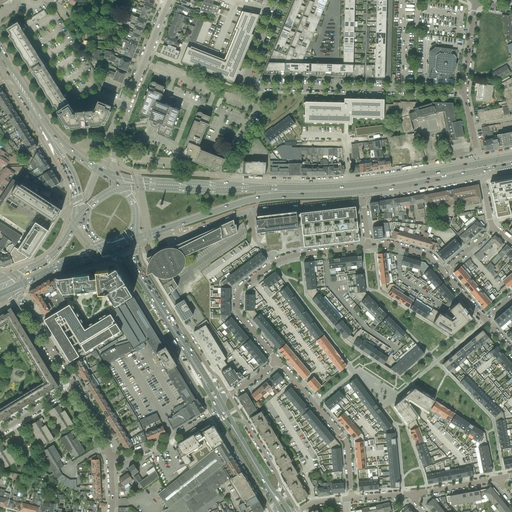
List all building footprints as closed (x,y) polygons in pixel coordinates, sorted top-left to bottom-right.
[(300,0),(294,0),(293,4),(306,9),(307,7),(308,3),(300,0)] [(309,0),(308,3),(307,7),(308,8),(311,9),(313,6),(316,7),(315,11),(318,12),(319,8),(323,10),(325,6),(314,1),(311,0),(310,0),(309,0)] [(206,3),(203,2),(200,11),(216,15),(219,7),(212,5),(212,4),(206,3)] [(293,4),(290,11),(303,16),(303,15),(306,9),(293,4)] [(137,9),(149,14),(152,8),(144,5),(143,8),(138,6),(137,9)] [(179,5),(176,12),(181,14),(182,12),(183,11),(188,13),(188,12),(190,13),(192,10),(189,9),(179,5)] [(306,9),(303,15),(304,16),(308,17),(318,21),(320,17),(316,16),(318,12),(315,11),(313,14),(310,13),(311,9),(308,8),(307,7),(306,9)] [(41,12),(44,10),(24,23),(25,23),(28,28),(47,16),(46,13),(42,15),(41,12)] [(136,10),(135,13),(140,15),(139,17),(142,19),(147,20),(149,15),(149,14),(145,12),(142,11),(141,12),(136,10)] [(290,11),(287,17),(300,22),(303,16),(290,11)] [(184,57),(182,60),(223,76),(222,77),(224,78),(223,78),(224,78),(227,80),(228,80),(232,81),(234,75),(236,76),(235,74),(236,71),(238,71),(239,70),(237,69),(251,34),(249,33),(257,15),(259,15),(259,16),(259,15),(242,12),(241,12),(242,12),(243,12),(236,29),(238,30),(225,62),(192,49),(188,47),(187,47),(187,48),(186,52),(185,52),(184,57),(184,56),(183,57),(184,57)] [(177,13),(174,19),(184,23),(185,21),(186,20),(189,21),(190,18),(188,18),(177,13)] [(300,22),(300,23),(301,23),(304,25),(305,25),(306,21),(310,23),(308,26),(311,27),(313,24),(317,26),(318,21),(308,17),(304,16),(303,15),(300,22)] [(509,41),(511,39),(511,29),(510,16),(501,15),(509,41)] [(130,22),(139,26),(144,28),(144,27),(145,27),(146,25),(145,25),(147,21),(133,16),(130,22)] [(287,17),(285,23),(298,29),(300,23),(300,22),(287,17)] [(118,18),(117,21),(129,26),(130,23),(130,22),(118,18)] [(174,19),(172,24),(180,27),(182,28),(184,23),(174,19)] [(202,27),(204,20),(199,19),(196,25),(202,27)] [(57,111),(58,113),(59,116),(58,116),(64,126),(64,125),(65,125),(67,127),(70,127),(70,129),(81,128),(81,126),(83,126),(83,124),(88,124),(88,125),(90,125),(90,127),(101,126),(101,124),(104,124),(105,121),(107,122),(111,111),(109,111),(111,106),(98,101),(95,109),(93,111),(76,112),(73,111),(65,98),(18,23),(14,25),(13,24),(8,28),(7,29),(11,37),(10,38),(13,41),(15,45),(18,48),(17,49),(20,52),(22,56),(25,60),(24,60),(27,64),(29,68),(30,67),(34,73),(33,74),(36,78),(38,82),(38,81),(41,85),(40,86),(43,89),(45,93),(48,96),(47,97),(50,100),(52,104),(53,103),(55,107),(57,108),(58,110),(57,111)] [(133,31),(137,33),(141,35),(142,34),(143,34),(143,32),(143,31),(144,29),(130,23),(129,26),(134,28),(133,31)] [(285,23),(282,30),(295,35),(297,31),(298,29),(285,23)] [(298,29),(297,31),(298,31),(302,33),(312,37),(314,33),(310,31),(311,27),(308,26),(307,30),(303,28),(305,25),(304,25),(301,23),(300,23),(298,29)] [(172,24),(170,30),(178,33),(180,27),(172,24)] [(170,30),(168,35),(168,36),(175,39),(178,39),(180,34),(178,33),(170,30)] [(282,30),(279,36),(292,42),(294,38),(295,35),(282,30)] [(127,34),(126,36),(131,38),(134,39),(139,41),(140,41),(141,39),(140,38),(141,36),(136,34),(128,31),(127,34)] [(295,35),(294,38),(295,39),(298,40),(300,37),(304,38),(302,42),(305,43),(306,39),(310,41),(312,37),(302,33),(298,31),(297,31),(295,35)] [(168,36),(168,35),(167,35),(166,39),(165,39),(164,41),(165,41),(165,42),(167,43),(176,47),(179,48),(181,47),(181,45),(181,44),(176,42),(178,39),(175,39),(168,36)] [(279,36),(277,43),(290,48),(291,46),(292,42),(279,36)] [(292,42),(291,46),(292,47),(306,52),(307,48),(303,47),(305,43),(302,42),(298,40),(295,39),(294,38),(292,42)] [(124,40),(123,42),(136,47),(138,42),(131,39),(130,42),(124,40)] [(123,45),(122,48),(125,49),(134,52),(136,47),(123,42),(123,45)] [(164,43),(161,51),(165,52),(164,55),(168,56),(172,58),(173,56),(177,58),(177,57),(177,56),(178,54),(178,55),(178,54),(179,52),(179,51),(179,52),(176,50),(175,50),(176,48),(176,47),(167,43),(167,44),(166,44),(165,44),(165,43),(164,43)] [(277,43),(274,49),(279,51),(281,52),(287,54),(290,48),(277,43)] [(287,54),(284,63),(285,63),(291,63),(298,63),(301,63),(302,60),(298,59),(300,55),(304,57),(306,52),(292,47),(291,46),(290,48),(287,54)] [(121,47),(120,50),(122,51),(121,54),(124,55),(128,56),(132,58),(134,52),(125,49),(122,48),(121,47)] [(428,74),(428,79),(433,79),(448,79),(453,79),(454,72),(455,67),(456,66),(456,65),(457,65),(457,64),(456,64),(456,63),(455,63),(456,58),(457,50),(452,49),(435,47),(429,52),(428,74)] [(274,50),(269,62),(277,63),(284,63),(287,54),(281,52),(279,51),(278,52),(274,50)] [(105,51),(104,57),(108,58),(107,60),(115,63),(115,62),(118,63),(116,67),(118,68),(122,69),(127,71),(131,62),(126,60),(122,58),(121,59),(117,58),(111,55),(111,52),(105,51)] [(276,71),(277,71),(277,63),(269,62),(264,75),(275,75),(276,71)] [(168,64),(166,69),(176,73),(182,75),(183,72),(183,71),(183,70),(178,68),(168,64)] [(353,65),(353,77),(364,77),(364,65),(353,65)] [(365,77),(375,77),(375,71),(375,65),(366,65),(365,77)] [(510,72),(508,69),(506,65),(490,74),(494,81),(510,72)] [(113,80),(117,82),(122,84),(126,74),(117,70),(116,73),(109,71),(107,76),(113,78),(113,80)] [(511,77),(499,84),(506,104),(501,105),(502,108),(483,111),(483,109),(477,110),(480,123),(510,117),(508,112),(511,110),(511,77)] [(150,86),(150,87),(139,113),(149,117),(149,119),(150,120),(150,121),(150,122),(150,123),(150,124),(150,125),(151,125),(151,126),(152,126),(152,127),(153,127),(154,127),(155,128),(156,128),(157,127),(158,127),(159,126),(159,127),(157,131),(164,134),(165,134),(165,135),(166,135),(166,136),(167,136),(168,136),(169,136),(170,136),(170,135),(171,135),(171,134),(171,133),(171,132),(171,131),(173,128),(174,128),(175,127),(174,126),(180,111),(158,102),(160,96),(161,96),(162,96),(162,95),(162,94),(161,93),(164,87),(157,84),(156,84),(156,83),(155,83),(155,82),(154,82),(153,82),(152,82),(151,83),(150,83),(150,84),(150,85),(150,86)] [(481,101),(485,102),(491,103),(491,98),(492,98),(492,97),(493,86),(477,84),(478,84),(476,95),(475,101),(476,100),(481,101)] [(0,111),(2,110),(10,104),(9,102),(9,101),(8,100),(7,99),(0,103),(0,105),(1,107),(0,107),(0,111)] [(305,102),(304,122),(344,123),(346,123),(348,123),(352,123),(352,118),(383,118),(384,100),(352,99),(349,99),(348,99),(345,99),(344,99),(344,102),(344,103),(305,102)] [(446,135),(447,142),(457,140),(456,138),(463,136),(460,121),(456,122),(454,116),(455,116),(452,103),(430,103),(430,104),(418,107),(416,102),(400,102),(400,103),(392,103),(392,105),(385,105),(385,112),(391,112),(391,116),(397,116),(397,115),(400,115),(399,118),(404,133),(413,130),(410,121),(417,119),(417,118),(419,117),(420,118),(434,114),(434,113),(442,112),(446,135)] [(6,115),(14,110),(12,107),(12,106),(11,105),(10,104),(2,110),(4,112),(1,114),(3,117),(6,115)] [(6,116),(3,117),(5,120),(8,118),(8,119),(9,121),(10,121),(18,116),(17,115),(18,115),(16,113),(15,112),(14,110),(6,115),(6,116)] [(191,157),(190,157),(193,158),(192,161),(209,167),(209,168),(209,169),(210,169),(211,169),(211,168),(214,169),(215,170),(216,171),(217,171),(218,171),(219,171),(220,171),(220,170),(221,169),(221,168),(221,167),(221,166),(224,159),(200,149),(200,148),(200,147),(199,146),(206,126),(207,126),(208,126),(208,125),(208,124),(208,123),(210,117),(203,114),(202,113),(201,113),(200,112),(199,112),(198,112),(197,113),(196,114),(196,115),(196,116),(196,117),(185,144),(187,145),(186,148),(187,148),(186,148),(186,149),(185,149),(185,150),(184,150),(184,151),(184,152),(184,153),(184,154),(185,155),(185,156),(186,156),(187,157),(188,157),(189,157),(190,156),(191,157)] [(10,121),(6,123),(8,125),(11,123),(13,126),(21,121),(20,120),(21,119),(20,118),(19,118),(18,116),(10,121)] [(288,116),(284,119),(290,127),(294,124),(295,124),(288,116)] [(284,119),(280,122),(286,130),(290,127),(284,119)] [(21,121),(13,126),(15,129),(13,130),(15,132),(24,126),(23,124),(23,123),(22,121),(21,121)] [(280,122),(276,125),(282,133),(286,130),(280,122)] [(276,125),(272,128),(278,136),(282,133),(276,125)] [(382,125),(355,129),(356,132),(356,133),(356,136),(377,134),(383,133),(382,125)] [(495,125),(488,126),(492,148),(499,147),(499,146),(497,138),(497,135),(493,136),(492,131),(492,128),(495,127),(495,125)] [(24,126),(15,132),(15,133),(16,134),(18,133),(20,136),(27,131),(27,130),(26,128),(25,128),(24,126)] [(488,126),(481,128),(484,141),(482,141),(483,146),(485,146),(485,150),(492,148),(488,126)] [(272,127),(267,130),(274,139),(278,136),(272,128),(272,127)] [(263,133),(263,134),(270,143),(270,142),(274,139),(267,130),(263,134),(263,133)] [(19,143),(20,143),(30,136),(29,134),(29,133),(28,132),(27,131),(20,136),(18,137),(20,140),(18,141),(19,143)] [(511,131),(497,135),(497,138),(499,146),(503,146),(503,145),(506,145),(507,145),(507,144),(510,144),(511,144),(510,144),(511,143),(511,131)] [(407,135),(398,136),(399,146),(402,146),(402,142),(408,141),(407,135)] [(23,144),(25,147),(34,141),(33,141),(34,140),(33,138),(32,138),(30,136),(20,143),(22,145),(23,144)] [(34,141),(25,147),(21,149),(23,152),(26,150),(28,152),(33,149),(37,147),(37,146),(37,145),(36,144),(35,143),(34,141)] [(374,141),(368,142),(369,151),(373,151),(374,160),(370,161),(371,162),(372,171),(379,170),(378,163),(377,161),(375,148),(374,141)] [(291,146),(281,145),(276,149),(282,160),(289,160),(289,164),(289,165),(290,175),(296,175),(301,175),(300,168),(301,167),(301,162),(301,155),(301,148),(292,148),(291,146)] [(381,147),(375,148),(377,161),(378,163),(379,170),(385,169),(383,159),(383,156),(381,147)] [(39,150),(30,164),(32,166),(31,167),(34,171),(36,170),(38,169),(38,168),(46,162),(39,150)] [(27,155),(23,158),(28,163),(29,162),(32,158),(27,155)] [(6,156),(2,163),(6,166),(12,157),(10,156),(8,157),(6,156)] [(237,160),(236,173),(244,174),(244,173),(250,174),(250,173),(265,174),(266,162),(251,161),(251,162),(248,162),(248,161),(237,160)] [(270,175),(273,175),(278,175),(278,161),(270,161),(270,175)] [(19,182),(28,187),(32,185),(30,182),(29,181),(35,177),(41,173),(50,167),(47,162),(46,163),(46,162),(38,168),(38,169),(36,170),(19,182)] [(6,167),(3,172),(10,177),(11,175),(13,176),(15,173),(6,167)] [(40,181),(42,184),(55,176),(51,169),(34,180),(35,183),(34,183),(35,184),(40,181)] [(3,172),(0,175),(0,176),(9,182),(10,180),(9,179),(10,177),(3,172)] [(0,176),(0,183),(4,186),(5,184),(7,185),(9,182),(0,176)] [(55,176),(42,184),(39,187),(38,185),(34,187),(35,189),(35,190),(39,193),(40,191),(52,192),(52,188),(60,183),(55,176)] [(492,182),(490,183),(491,189),(492,188),(493,193),(492,193),(497,218),(511,215),(510,215),(510,214),(509,207),(507,207),(506,201),(508,200),(509,200),(511,199),(511,178),(506,179),(501,180),(500,181),(496,181),(492,182)] [(0,230),(11,240),(13,244),(8,246),(6,249),(8,252),(8,255),(10,254),(11,254),(14,263),(26,259),(28,256),(30,258),(39,244),(40,242),(60,212),(18,184),(11,194),(9,192),(16,181),(13,179),(0,198),(0,230)] [(481,203),(480,198),(478,185),(452,190),(452,189),(451,190),(448,191),(448,190),(446,191),(425,195),(427,209),(473,200),(474,204),(481,203)] [(418,195),(412,197),(413,202),(413,205),(416,204),(417,210),(419,209),(421,209),(418,195)] [(399,199),(393,200),(394,208),(397,207),(397,212),(401,212),(399,199)] [(392,200),(385,201),(388,219),(391,218),(390,213),(393,212),(393,210),(392,205),(392,200)] [(385,201),(378,202),(380,209),(381,209),(384,209),(385,213),(383,213),(384,220),(387,219),(388,219),(385,201)] [(369,204),(371,218),(376,218),(375,212),(376,212),(376,210),(379,209),(378,202),(370,203),(369,204)] [(355,207),(345,208),(340,208),(338,209),(332,209),(330,209),(325,210),(323,210),(317,211),(315,211),(310,212),(308,212),(302,213),(300,213),(296,213),(296,211),(263,215),(255,216),(255,220),(256,229),(257,229),(257,233),(265,232),(298,228),(301,227),(304,245),(304,247),(309,247),(354,241),(359,241),(359,239),(355,208),(355,207)] [(441,223),(441,225),(449,227),(451,219),(449,218),(447,224),(441,223)] [(478,232),(483,228),(475,219),(470,223),(478,232)] [(171,276),(171,274),(178,270),(182,265),(183,263),(182,262),(182,257),(215,242),(219,241),(237,233),(236,224),(235,224),(235,225),(234,225),(233,220),(232,220),(218,227),(212,229),(202,234),(198,234),(199,235),(197,236),(193,236),(194,237),(192,238),(188,238),(189,239),(169,248),(145,259),(150,266),(150,268),(149,272),(152,270),(167,295),(169,292),(171,291),(172,292),(174,290),(178,286),(171,276)] [(469,221),(464,224),(465,226),(466,226),(474,236),(478,232),(470,223),(469,221)] [(378,227),(372,227),(373,233),(385,232),(389,231),(388,223),(384,223),(378,224),(378,227)] [(474,236),(466,226),(465,226),(461,229),(469,239),(474,236)] [(391,238),(396,240),(397,235),(398,235),(399,230),(399,229),(397,228),(396,231),(393,231),(391,238)] [(456,233),(457,233),(465,243),(469,239),(461,229),(456,233)] [(396,239),(403,241),(405,232),(399,230),(398,235),(397,235),(396,240),(396,239)] [(403,241),(409,243),(412,234),(405,232),(403,241)] [(409,243),(416,244),(418,236),(412,234),(409,243)] [(493,243),(495,244),(498,247),(497,248),(498,249),(500,247),(504,243),(495,235),(490,240),(480,251),(474,255),(479,261),(485,256),(483,254),(493,243)] [(416,244),(423,246),(425,238),(418,236),(416,244)] [(425,238),(423,246),(429,248),(430,244),(432,240),(425,238)] [(455,239),(437,254),(443,261),(461,247),(455,239)] [(235,255),(235,256),(250,247),(247,242),(217,258),(219,263),(228,258),(230,261),(232,260),(231,258),(235,255)] [(501,251),(497,255),(500,257),(500,256),(502,258),(505,255),(507,253),(510,249),(506,245),(503,249),(501,251)] [(6,253),(1,250),(0,252),(0,266),(1,267),(3,267),(13,263),(12,259),(11,257),(10,254),(8,255),(8,252),(6,253)] [(261,252),(257,255),(262,263),(266,260),(261,252)] [(257,255),(252,259),(258,266),(262,263),(257,255)] [(407,266),(409,258),(403,257),(401,264),(407,266)] [(412,268),(415,260),(409,258),(407,266),(412,268)] [(252,259),(248,262),(253,269),(258,266),(252,259)] [(463,265),(466,268),(466,269),(467,269),(473,263),(472,263),(470,261),(471,260),(470,259),(463,265)] [(418,269),(421,262),(415,260),(412,268),(418,269)] [(248,262),(244,265),(249,273),(253,269),(248,262)] [(424,274),(430,269),(425,263),(421,262),(418,269),(420,270),(424,274)] [(490,262),(485,268),(488,271),(489,271),(489,272),(493,268),(494,267),(493,266),(490,262)] [(244,265),(239,269),(245,276),(249,273),(244,265)] [(454,273),(457,277),(464,271),(466,269),(466,268),(463,265),(453,273),(454,274),(454,273)] [(46,319),(44,320),(48,327),(57,341),(64,352),(65,354),(70,362),(79,356),(85,352),(120,331),(110,314),(109,312),(111,311),(117,307),(133,298),(132,296),(132,295),(125,283),(124,282),(125,281),(124,279),(124,278),(121,274),(118,269),(117,267),(116,268),(109,272),(109,270),(107,270),(106,270),(105,270),(103,270),(96,271),(96,274),(97,276),(97,278),(90,279),(89,274),(73,276),(73,277),(71,277),(58,278),(58,279),(56,279),(56,278),(57,288),(61,294),(66,303),(68,306),(64,308),(62,309),(58,312),(56,313),(52,315),(50,316),(46,319)] [(239,269),(235,272),(240,279),(245,276),(239,269)] [(428,279),(434,273),(430,269),(424,274),(428,279)] [(457,277),(460,281),(467,275),(470,272),(467,269),(466,269),(464,271),(457,277)] [(275,271),(271,275),(277,282),(281,279),(275,271)] [(235,272),(231,275),(236,282),(240,279),(235,272)] [(431,283),(438,278),(434,273),(428,279),(431,283)] [(231,275),(226,278),(232,286),(236,282),(231,275)] [(271,275),(267,278),(273,285),(277,282),(271,275)] [(460,281),(463,285),(471,278),(467,275),(460,281)] [(505,285),(507,287),(507,288),(511,283),(510,281),(507,277),(502,281),(505,285)] [(49,279),(28,292),(35,304),(37,302),(38,302),(45,298),(46,298),(46,297),(50,294),(52,297),(49,298),(56,309),(66,303),(61,294),(57,288),(56,278),(50,282),(49,279)] [(226,278),(221,283),(221,288),(230,288),(230,287),(232,286),(226,278)] [(267,278),(263,281),(268,288),(273,285),(267,278)] [(438,278),(431,283),(435,288),(442,283),(438,278)] [(463,285),(467,289),(474,282),(471,278),(463,285)] [(474,282),(467,289),(470,292),(477,286),(479,284),(476,281),(474,282)] [(385,284),(385,283),(381,284),(381,285),(382,291),(388,295),(392,288),(394,285),(393,284),(389,284),(387,288),(386,288),(385,284)] [(440,294),(447,288),(443,284),(436,289),(440,294)] [(281,290),(279,292),(282,296),(290,291),(287,286),(281,290)] [(470,292),(473,296),(481,290),(477,286),(470,292)] [(312,300),(319,294),(316,291),(316,288),(307,289),(307,294),(312,300)] [(393,298),(398,291),(392,288),(388,295),(391,297),(393,297),(392,298),(393,298)] [(447,288),(440,294),(444,298),(450,293),(447,288)] [(473,296),(476,300),(484,294),(481,290),(473,296)] [(290,291),(282,296),(286,300),(293,295),(290,291)] [(398,291),(393,298),(394,298),(395,299),(398,301),(403,294),(398,291)] [(364,292),(357,292),(354,295),(356,297),(361,302),(368,296),(367,295),(364,292)] [(444,298),(448,303),(455,298),(450,293),(444,298)] [(319,294),(312,300),(316,304),(322,298),(319,294)] [(403,294),(398,301),(401,303),(403,304),(402,304),(403,305),(408,297),(403,294)] [(476,300),(480,304),(487,298),(484,294),(476,300)] [(168,296),(174,306),(177,304),(176,301),(175,302),(171,295),(168,296)] [(293,295),(286,300),(287,303),(289,305),(296,299),(293,295)] [(408,297),(403,305),(404,305),(405,305),(405,306),(408,308),(413,301),(414,298),(409,295),(408,297)] [(322,298),(316,304),(319,308),(326,302),(328,300),(325,296),(323,298),(322,298)] [(363,307),(371,299),(368,296),(361,302),(359,303),(363,307)] [(480,304),(483,308),(493,300),(492,300),(489,296),(487,298),(480,304)] [(108,350),(100,355),(106,365),(111,362),(135,349),(135,348),(144,343),(147,341),(150,345),(152,348),(160,363),(162,365),(165,371),(169,368),(174,365),(174,366),(176,365),(177,364),(176,364),(174,360),(173,359),(171,356),(171,355),(169,352),(168,351),(166,347),(165,347),(134,297),(133,298),(117,307),(111,311),(129,343),(111,348),(108,350)] [(38,302),(37,302),(37,303),(40,307),(39,307),(40,308),(49,303),(46,298),(45,298),(38,302)] [(296,299),(289,305),(292,309),(300,304),(296,299)] [(367,311),(375,303),(372,300),(371,299),(363,307),(367,311)] [(414,302),(410,309),(415,312),(420,305),(421,303),(421,302),(416,299),(414,302)] [(174,306),(177,310),(181,318),(182,317),(183,317),(183,318),(185,318),(186,318),(187,318),(187,319),(193,315),(184,300),(177,304),(174,306)] [(323,312),(329,306),(326,302),(319,308),(323,312)] [(468,314),(469,313),(464,308),(463,308),(459,302),(455,305),(449,310),(455,318),(452,321),(451,321),(444,316),(440,313),(433,323),(452,335),(458,330),(460,328),(464,324),(466,323),(472,318),(468,314)] [(49,303),(40,308),(41,310),(43,313),(44,314),(52,309),(49,303)] [(367,311),(365,313),(369,317),(371,315),(379,307),(378,306),(376,304),(375,303),(367,311)] [(420,305),(415,312),(420,315),(425,308),(426,306),(421,303),(420,305)] [(300,304),(292,309),(296,314),(303,308),(300,304)] [(425,308),(420,315),(425,319),(428,315),(430,312),(432,309),(426,305),(426,306),(425,308)] [(329,306),(323,312),(326,316),(333,310),(329,306)] [(371,315),(369,317),(372,321),(374,319),(376,317),(383,311),(382,310),(379,307),(371,315)] [(8,323),(10,326),(18,321),(10,308),(8,310),(9,312),(4,315),(3,314),(0,316),(5,325),(8,323)] [(303,308),(296,314),(299,318),(306,312),(303,308)] [(507,308),(507,309),(503,312),(504,313),(509,320),(511,317),(511,313),(507,308)] [(333,310),(326,316),(330,320),(337,315),(339,313),(335,309),(333,310)] [(433,323),(440,313),(439,313),(433,309),(431,313),(433,314),(431,317),(428,315),(425,319),(433,323)] [(254,310),(245,310),(253,320),(258,315),(257,314),(254,310)] [(376,317),(374,319),(378,323),(387,315),(386,314),(383,311),(376,317)] [(306,312),(299,318),(302,322),(309,317),(306,312)] [(503,312),(503,313),(499,316),(498,316),(505,324),(509,320),(504,313),(503,312)] [(258,315),(253,320),(256,324),(263,318),(260,314),(258,315)] [(221,319),(224,323),(231,317),(230,316),(230,315),(221,315),(221,319)] [(337,315),(330,320),(333,325),(340,319),(337,315)] [(386,326),(392,320),(391,319),(391,320),(391,319),(390,318),(389,317),(388,316),(382,322),(386,326)] [(494,320),(493,320),(500,328),(503,331),(507,327),(505,324),(498,316),(498,317),(494,320)] [(231,317),(224,323),(227,327),(234,322),(231,317)] [(309,317),(302,322),(305,327),(313,321),(309,317)] [(263,318),(256,324),(260,328),(267,322),(263,318)] [(216,364),(219,370),(220,370),(221,369),(226,364),(224,360),(226,358),(206,325),(209,323),(206,319),(197,326),(198,329),(193,332),(214,366),(216,364)] [(338,330),(345,324),(341,320),(334,326),(338,330)] [(392,320),(386,326),(391,330),(397,325),(396,324),(395,323),(394,322),(393,321),(392,320)] [(10,326),(18,339),(26,334),(18,321),(10,326)] [(313,321),(305,327),(309,331),(316,325),(313,321)] [(234,322),(227,327),(231,332),(238,326),(234,322)] [(267,322),(260,328),(263,332),(270,326),(267,322)] [(342,334),(349,328),(345,324),(338,330),(342,334)] [(316,325),(309,331),(312,335),(319,330),(316,325)] [(395,334),(395,335),(401,329),(400,328),(399,327),(398,326),(397,325),(391,330),(395,334)] [(238,326),(231,332),(235,336),(241,330),(238,326)] [(270,326),(263,332),(267,336),(274,330),(270,326)] [(349,335),(352,333),(349,328),(342,334),(345,338),(349,335)] [(358,338),(361,333),(363,331),(360,329),(356,333),(354,335),(353,337),(349,335),(345,338),(347,340),(350,343),(353,345),(358,338)] [(395,334),(392,337),(395,339),(398,341),(405,333),(404,332),(403,331),(402,330),(401,330),(402,330),(401,329),(395,335),(395,334)] [(241,330),(235,336),(238,340),(245,334),(241,330)] [(274,330),(267,336),(270,341),(277,335),(274,330)] [(319,330),(312,335),(315,340),(323,334),(319,330)] [(484,341),(486,343),(490,339),(482,330),(478,334),(484,341)] [(18,339),(26,353),(34,348),(26,334),(18,339)] [(245,334),(238,340),(242,344),(249,338),(245,334)] [(478,334),(474,337),(480,344),(484,341),(478,334)] [(277,335),(270,341),(274,345),(281,339),(277,335)] [(323,335),(316,341),(320,345),(327,340),(327,339),(323,335)] [(474,337),(470,341),(476,348),(478,349),(482,346),(480,344),(474,337)] [(358,338),(353,345),(358,348),(363,341),(358,338)] [(243,345),(240,347),(244,351),(246,349),(253,343),(250,339),(243,345)] [(281,339),(274,345),(277,349),(284,343),(281,339)] [(363,341),(358,348),(363,351),(368,344),(368,345),(369,343),(367,341),(364,339),(363,341)] [(327,340),(320,345),(323,350),(330,344),(327,340)] [(226,341),(225,342),(223,343),(231,354),(234,351),(226,341)] [(470,341),(466,344),(472,351),(474,353),(478,349),(476,348),(476,347),(470,341)] [(253,343),(246,349),(250,354),(257,348),(253,343)] [(285,344),(278,350),(282,354),(289,348),(285,344)] [(330,344),(323,350),(326,354),(334,348),(333,348),(330,344)] [(368,344),(363,351),(368,355),(373,348),(368,345),(368,344)] [(415,344),(412,347),(413,349),(420,357),(422,355),(424,354),(417,346),(415,344)] [(466,344),(462,347),(468,354),(470,356),(474,353),(472,351),(466,344)] [(488,353),(486,355),(489,359),(492,357),(493,356),(495,359),(502,354),(500,350),(496,346),(488,353)] [(464,357),(468,354),(462,347),(458,350),(464,357)] [(26,353),(34,366),(42,361),(34,348),(26,353)] [(257,348),(250,354),(253,358),(260,352),(257,348)] [(289,348),(282,354),(285,358),(292,352),(289,348)] [(334,348),(326,354),(329,358),(337,353),(334,349),(334,348)] [(373,358),(378,351),(373,348),(368,355),(373,358)] [(420,357),(413,349),(409,353),(416,361),(415,360),(418,358),(418,359),(420,357)] [(96,350),(91,353),(94,359),(99,356),(96,350)] [(458,350),(455,354),(461,361),(462,362),(466,359),(464,357),(458,350)] [(378,351),(373,358),(378,361),(383,355),(383,354),(378,351)] [(260,352),(253,358),(257,362),(264,356),(260,352)] [(292,352),(285,358),(289,363),(296,357),(292,352)] [(337,353),(329,358),(333,363),(340,357),(340,356),(340,357),(337,353)] [(416,361),(409,353),(405,356),(412,364),(411,364),(414,362),(416,361)] [(383,355),(378,361),(383,365),(388,358),(383,354),(383,355)] [(403,354),(399,358),(401,360),(408,368),(407,367),(409,365),(410,366),(412,364),(405,356),(403,354)] [(455,354),(451,357),(457,364),(458,366),(462,362),(461,361),(455,354)] [(498,363),(505,357),(502,354),(495,359),(498,363)] [(264,356),(257,362),(260,366),(267,360),(264,356)] [(296,357),(289,363),(293,367),(300,361),(296,357)] [(340,357),(333,363),(336,367),(343,362),(340,358),(340,357)] [(451,357),(447,360),(453,367),(454,369),(458,366),(457,364),(451,357)] [(505,357),(498,363),(502,367),(509,361),(505,357)] [(77,368),(77,369),(86,363),(87,363),(84,358),(74,363),(76,366),(75,367),(76,369),(77,368)] [(408,368),(401,360),(397,363),(404,371),(403,371),(405,369),(406,369),(408,368)] [(448,371),(450,373),(455,370),(453,367),(447,360),(442,364),(448,371)] [(34,366),(42,379),(51,374),(42,361),(34,366)] [(300,361),(293,367),(296,371),(303,365),(300,361)] [(509,361),(502,367),(505,371),(511,365),(509,361)] [(343,362),(336,367),(339,371),(347,366),(346,365),(343,362)] [(77,369),(80,374),(87,370),(90,369),(86,363),(77,369)] [(403,371),(404,371),(397,363),(390,369),(395,372),(396,371),(399,375),(400,375),(399,374),(403,371)] [(221,369),(220,370),(221,372),(230,387),(239,381),(238,379),(230,367),(228,368),(226,364),(221,369)] [(169,368),(165,371),(170,379),(183,400),(185,403),(186,405),(196,399),(194,394),(176,365),(174,366),(174,365),(169,368)] [(303,365),(296,371),(299,375),(300,375),(307,369),(303,365)] [(307,369),(300,375),(301,376),(303,379),(310,373),(307,369)] [(80,374),(84,380),(90,376),(87,370),(80,374)] [(278,372),(273,376),(279,383),(284,379),(278,372)] [(44,382),(42,384),(47,392),(49,390),(49,389),(54,386),(56,388),(58,387),(51,374),(42,379),(44,382)] [(90,376),(84,380),(85,382),(85,383),(86,385),(93,381),(95,380),(92,374),(90,376)] [(273,376),(269,379),(275,387),(279,383),(273,376)] [(470,381),(470,380),(466,376),(460,383),(464,386),(470,381)] [(313,377),(306,383),(310,387),(317,381),(313,377)] [(356,378),(348,384),(352,388),(359,382),(356,378)] [(266,382),(261,386),(267,392),(269,395),(273,391),(276,395),(278,393),(268,380),(266,382)] [(470,380),(470,381),(464,386),(468,390),(474,384),(470,380)] [(89,388),(90,390),(97,386),(93,381),(86,385),(88,388),(89,388)] [(310,388),(314,392),(321,386),(317,382),(310,388)] [(359,382),(352,388),(355,392),(362,387),(359,382)] [(42,384),(29,392),(34,400),(47,392),(42,384)] [(474,384),(468,390),(471,394),(473,392),(477,388),(478,388),(474,384)] [(90,390),(93,396),(100,392),(97,386),(90,390)] [(261,386),(256,391),(261,397),(267,392),(261,386)] [(291,387),(284,393),(287,397),(294,392),(291,387)] [(362,387),(355,392),(358,397),(365,391),(362,387)] [(403,398),(394,405),(394,406),(396,409),(398,411),(408,424),(415,419),(417,418),(417,417),(405,401),(409,398),(411,399),(427,410),(428,410),(430,411),(436,402),(434,400),(415,388),(414,388),(410,392),(407,394),(403,398)] [(477,388),(473,392),(471,394),(472,395),(475,398),(479,394),(481,392),(482,392),(478,388),(477,388)] [(256,391),(251,395),(256,401),(261,397),(256,391)] [(339,391),(335,394),(341,401),(345,398),(341,393),(339,391)] [(365,391),(358,397),(361,401),(369,395),(365,391)] [(29,392),(16,399),(21,407),(34,400),(29,392)] [(93,396),(97,401),(103,397),(100,392),(93,396)] [(294,392),(287,397),(291,402),(298,396),(294,392)] [(482,392),(481,392),(479,394),(475,398),(479,402),(485,396),(486,396),(482,392)] [(242,395),(237,398),(239,401),(240,402),(240,401),(242,404),(241,405),(242,406),(242,405),(248,415),(256,410),(249,398),(246,393),(242,395)] [(335,394),(331,397),(337,404),(341,401),(335,394)] [(369,395),(361,401),(365,405),(372,400),(369,395)] [(298,396),(291,402),(294,406),(301,400),(298,396)] [(485,396),(479,402),(483,406),(489,399),(486,396),(485,396)] [(97,401),(100,406),(106,402),(103,397),(97,401)] [(331,397),(328,400),(334,407),(336,410),(340,407),(337,404),(331,397)] [(176,413),(167,420),(170,425),(173,430),(205,411),(197,398),(196,399),(186,405),(182,408),(182,409),(176,413)] [(16,399),(3,407),(8,415),(21,407),(16,399)] [(489,399),(483,406),(487,410),(487,409),(493,403),(492,402),(489,399)] [(301,400),(294,406),(298,410),(305,404),(301,400)] [(328,400),(324,403),(330,410),(334,407),(328,400)] [(372,400),(365,405),(368,410),(375,404),(372,400)] [(100,406),(103,412),(109,408),(106,402),(100,406)] [(441,405),(436,402),(430,411),(434,414),(441,405)] [(58,430),(60,432),(63,430),(73,424),(65,410),(63,412),(60,408),(63,406),(61,403),(58,405),(48,412),(56,425),(59,424),(61,428),(58,430)] [(491,413),(497,407),(493,403),(487,409),(487,410),(491,414),(491,413)] [(305,404),(298,410),(301,414),(308,408),(306,406),(305,404)] [(375,404),(368,410),(371,414),(379,408),(375,404)] [(179,405),(173,409),(176,413),(182,409),(179,405)] [(445,408),(441,405),(434,414),(439,417),(440,416),(445,408)] [(3,407),(0,409),(0,420),(8,415),(3,407)] [(495,417),(501,411),(497,407),(491,413),(491,414),(494,417),(495,417)] [(103,412),(106,417),(113,413),(109,408),(103,412)] [(379,408),(371,414),(374,418),(382,413),(379,408)] [(450,411),(445,408),(440,416),(444,419),(445,418),(450,411)] [(309,409),(302,415),(306,420),(313,414),(309,409)] [(255,426),(256,425),(259,430),(269,424),(261,411),(251,417),(254,422),(253,423),(255,426)] [(445,418),(449,421),(454,414),(450,411),(445,418)] [(495,417),(494,417),(495,422),(496,422),(504,420),(503,413),(501,411),(495,417)] [(106,417),(109,422),(116,418),(113,413),(106,417)] [(149,425),(159,420),(156,413),(146,418),(149,425)] [(344,413),(337,419),(340,422),(339,422),(340,422),(347,416),(344,413)] [(382,413),(374,418),(378,423),(385,417),(382,413)] [(313,414),(306,420),(309,424),(316,418),(313,414)] [(450,423),(448,426),(453,429),(455,426),(455,425),(460,417),(456,414),(451,422),(450,423)] [(347,416),(340,422),(340,423),(343,426),(346,424),(350,420),(347,416)] [(385,417),(378,423),(381,427),(388,422),(385,417)] [(460,428),(465,420),(460,417),(455,425),(460,428)] [(39,444),(41,447),(44,445),(44,444),(54,438),(46,425),(43,426),(41,422),(43,420),(42,418),(39,420),(29,426),(37,440),(39,438),(42,442),(39,444)] [(110,426),(112,428),(119,424),(116,418),(109,422),(111,425),(110,426)] [(146,418),(140,420),(143,427),(149,425),(146,418)] [(316,418),(309,424),(313,428),(320,422),(316,418)] [(418,427),(415,419),(408,424),(410,430),(412,430),(418,427)] [(346,424),(343,426),(344,426),(343,427),(344,427),(347,430),(348,432),(349,432),(356,426),(355,426),(350,420),(346,424)] [(463,433),(469,423),(465,420),(460,428),(458,430),(463,433)] [(320,422),(313,428),(316,432),(323,426),(320,422)] [(388,422),(381,427),(384,431),(392,426),(388,422)] [(178,447),(175,449),(186,465),(187,464),(189,468),(190,469),(215,449),(223,442),(212,423),(177,444),(178,447)] [(469,423),(463,433),(468,436),(469,434),(474,426),(469,423)] [(114,431),(116,433),(122,429),(119,424),(112,428),(114,431)] [(262,438),(263,437),(266,442),(276,436),(269,424),(259,430),(262,434),(260,435),(262,438)] [(163,426),(157,428),(160,435),(166,433),(163,426)] [(323,426),(316,432),(320,436),(327,430),(323,426)] [(356,426),(349,432),(351,435),(353,437),(353,438),(354,439),(354,438),(354,439),(356,436),(361,433),(356,426)] [(473,437),(478,429),(474,426),(469,434),(473,437)] [(157,428),(151,431),(154,438),(160,435),(157,428)] [(116,433),(119,438),(126,435),(122,429),(116,433)] [(478,440),(483,432),(478,429),(473,437),(472,439),(477,442),(478,440)] [(72,459),(85,451),(77,437),(74,439),(72,435),(75,433),(73,430),(70,432),(60,439),(68,452),(70,451),(74,457),(72,459)] [(327,430),(320,436),(324,440),(331,434),(327,430)] [(143,432),(136,435),(136,436),(140,444),(147,441),(143,431),(143,432)] [(154,438),(151,431),(145,433),(148,440),(154,438)] [(485,433),(483,432),(478,440),(477,442),(479,443),(479,446),(487,445),(485,433)] [(356,436),(354,439),(354,442),(364,441),(363,436),(361,433),(356,436)] [(331,434),(324,440),(327,444),(334,438),(331,434)] [(119,438),(122,444),(129,440),(126,435),(119,438)] [(266,442),(269,447),(268,448),(270,451),(271,450),(274,455),(276,457),(274,458),(277,463),(279,462),(280,464),(279,465),(280,467),(290,461),(290,462),(292,461),(286,451),(284,449),(276,436),(266,442)] [(334,438),(327,444),(331,449),(340,448),(340,445),(334,439),(334,438)] [(129,440),(122,444),(122,445),(123,447),(124,447),(126,449),(132,445),(129,440)] [(1,467),(3,470),(6,468),(16,462),(7,448),(5,450),(2,445),(5,444),(3,441),(0,443),(1,443),(0,443),(0,462),(1,461),(4,466),(1,467)] [(169,508),(185,501),(186,503),(190,500),(198,495),(198,494),(196,492),(194,489),(233,457),(232,455),(231,454),(230,452),(224,442),(223,442),(215,449),(190,469),(168,486),(165,488),(160,492),(158,494),(169,508)] [(426,448),(424,443),(415,446),(417,451),(426,448)] [(44,459),(53,473),(66,465),(65,465),(63,466),(59,460),(62,458),(53,445),(43,451),(43,450),(40,452),(41,455),(44,454),(47,458),(44,459)] [(478,447),(474,448),(475,453),(479,452),(488,450),(487,445),(479,446),(478,447)] [(355,448),(355,449),(355,452),(356,455),(365,455),(365,454),(364,447),(355,447),(355,448)] [(419,456),(428,453),(426,448),(417,451),(419,456)] [(430,458),(428,453),(419,456),(421,461),(430,458)] [(95,455),(88,459),(89,460),(91,460),(91,463),(91,466),(100,466),(99,463),(99,459),(97,459),(95,455)] [(365,455),(356,455),(356,459),(356,462),(356,463),(360,463),(366,463),(365,455)] [(198,495),(190,500),(186,503),(189,508),(191,507),(193,505),(196,503),(198,502),(200,500),(203,498),(205,497),(207,495),(210,493),(212,491),(214,490),(216,488),(217,488),(224,483),(228,480),(231,477),(241,471),(240,470),(240,469),(238,466),(233,457),(194,489),(196,492),(198,494),(198,495)] [(431,464),(430,458),(421,461),(423,467),(431,464)] [(285,478),(287,480),(296,475),(298,474),(290,462),(290,461),(280,467),(283,472),(282,473),(284,476),(285,475),(286,477),(285,478)] [(128,468),(131,472),(133,475),(138,471),(133,464),(128,468)] [(463,469),(464,477),(465,477),(468,476),(472,475),(471,466),(465,467),(466,469),(464,469),(463,469)] [(461,477),(461,478),(464,477),(463,469),(460,470),(459,468),(455,469),(456,475),(456,478),(461,477)] [(134,477),(135,478),(143,489),(159,477),(155,471),(142,480),(138,474),(134,477)] [(255,495),(241,471),(231,477),(228,480),(242,503),(255,495)] [(128,473),(123,476),(128,483),(135,478),(134,477),(133,475),(131,472),(128,474),(128,473)] [(296,475),(287,480),(286,481),(289,486),(287,487),(289,490),(290,489),(294,494),(304,488),(296,475)] [(128,483),(123,476),(119,480),(121,483),(118,486),(118,492),(124,492),(123,489),(125,488),(124,486),(128,483)] [(323,484),(322,484),(323,487),(323,492),(323,496),(329,495),(329,493),(332,493),(331,484),(331,482),(330,482),(330,483),(328,483),(328,482),(327,483),(323,483),(322,483),(323,484)] [(488,489),(477,491),(478,492),(479,500),(488,499),(492,503),(499,497),(498,496),(499,495),(497,492),(493,488),(491,488),(490,487),(488,489)] [(294,494),(298,501),(301,499),(302,500),(305,498),(304,497),(308,495),(304,488),(294,494)] [(16,497),(13,509),(19,510),(20,506),(21,503),(20,503),(21,501),(18,501),(19,497),(20,498),(22,492),(18,491),(16,497)] [(101,491),(92,491),(93,492),(93,495),(93,498),(93,499),(100,501),(100,497),(101,497),(100,494),(101,494),(101,492),(101,491)] [(6,507),(7,503),(9,494),(4,493),(3,498),(2,498),(0,506),(6,507)] [(27,507),(26,511),(32,511),(35,500),(37,495),(34,494),(32,500),(32,502),(30,501),(29,505),(28,504),(27,507)] [(45,511),(46,510),(54,511),(55,504),(54,504),(50,504),(50,503),(50,504),(49,507),(44,506),(46,496),(43,495),(39,511),(45,511)] [(260,511),(264,510),(255,495),(242,503),(239,505),(241,511),(260,511)] [(451,505),(457,504),(455,495),(446,496),(448,502),(450,502),(451,505)] [(8,503),(7,508),(13,509),(16,497),(13,496),(12,501),(9,500),(8,503)] [(492,503),(496,507),(503,502),(499,497),(492,503)] [(433,499),(426,505),(430,509),(437,503),(438,502),(439,502),(437,498),(433,499)] [(162,511),(189,511),(191,511),(189,508),(186,503),(185,501),(169,508),(162,511)] [(496,507),(499,511),(506,506),(503,502),(496,507)] [(382,504),(383,511),(384,511),(383,511),(389,511),(389,510),(391,510),(389,503),(382,504)] [(430,509),(432,511),(434,511),(440,507),(437,503),(430,509)]
